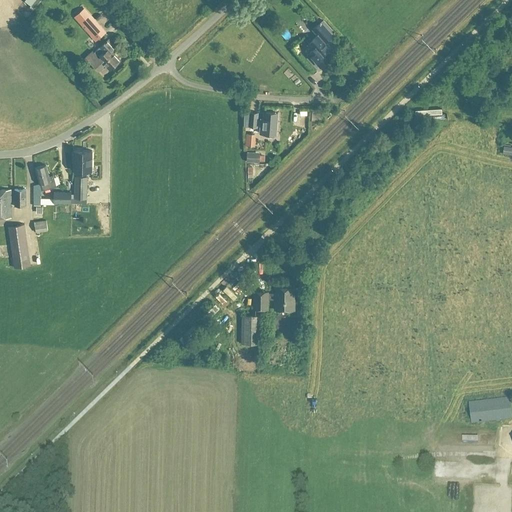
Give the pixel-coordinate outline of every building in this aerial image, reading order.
[(41,0),(35,0),(30,7),(33,10),(41,0)] [(264,0),(260,0),(250,10),(257,17),(270,6),(264,0)] [(106,31),(84,7),(74,17),(96,41),(106,31)] [(317,35),(308,44),(312,49),(308,53),(320,67),(331,57),(326,52),(331,47),(326,42),(333,35),(321,21),(312,29),(317,35)] [(110,69),(120,60),(112,50),(115,47),(108,39),(100,47),(94,53),(92,51),(86,56),(98,70),(105,64),(110,69)] [(244,111),(244,125),(245,126),(247,126),(249,126),(249,128),(252,129),(257,129),(258,112),(244,111)] [(277,113),(264,112),(264,118),(261,118),(260,133),(276,134),(277,113)] [(255,145),(256,133),(246,132),(246,145),(248,145),(251,145),(255,145)] [(511,146),(504,146),(503,153),(511,154),(511,146)] [(92,170),(92,150),(73,150),(73,170),(79,170),(92,170)] [(260,152),(246,151),(246,162),(260,162),(260,152)] [(34,168),(39,184),(34,185),(33,205),(41,205),(41,191),(57,186),(53,174),(49,176),(46,165),(34,168)] [(257,187),(252,175),(257,173),(255,167),(244,171),(250,189),(257,187)] [(71,194),(71,203),(74,203),(74,198),(87,198),(87,176),(74,176),(74,194),(71,194)] [(0,217),(11,217),(10,189),(0,189),(0,217)] [(14,206),(26,206),(26,189),(14,189),(14,206)] [(54,203),(71,203),(71,194),(71,192),(54,191),(54,203)] [(46,220),(34,222),(36,232),(48,230),(46,220)] [(8,226),(14,267),(30,265),(25,223),(8,226)] [(253,291),(253,309),(268,309),(268,299),(274,299),(274,309),(295,310),(296,286),(274,286),(274,293),(269,293),(269,291),(253,291)] [(261,343),(262,315),(242,314),(241,343),(261,343)] [(511,417),(511,416),(509,396),(468,401),(471,423),(511,417)] [(469,480),(471,469),(454,467),(452,477),(469,480)]
